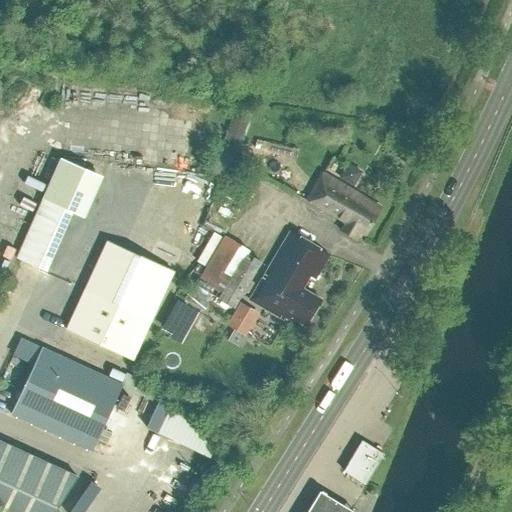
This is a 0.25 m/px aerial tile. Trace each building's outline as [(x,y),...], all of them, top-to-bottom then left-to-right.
[(231,162),(233,156),(235,156),(248,119),(235,114),(234,114),(221,151),(219,151),(211,177),(220,179),(230,162),(231,162)] [(132,127),(130,136),(156,139),(157,130),(132,127)] [(290,158),(292,149),(266,143),(264,152),(290,158)] [(241,185),(248,174),(232,163),(224,173),(241,185)] [(366,234),(382,209),(323,173),(308,198),(346,222),(340,232),(356,241),(362,232),(366,234)] [(20,267),(17,265),(51,191),(21,177),(0,223),(0,273),(14,280),(20,267)] [(302,225),(317,244),(332,232),(317,214),(302,225)] [(194,237),(204,241),(209,225),(198,222),(194,237)] [(213,233),(196,262),(204,266),(221,238),(213,233)] [(292,233),(252,297),(295,324),(298,320),(299,321),(304,324),(319,300),(299,288),(308,274),(310,275),(314,277),(327,256),(292,233)] [(65,329),(67,330),(131,360),(171,274),(172,272),(106,241),(65,329)] [(216,298),(219,300),(232,308),(235,304),(261,262),(248,254),(246,253),(246,254),(244,252),(219,294),(216,298)] [(201,311),(210,298),(213,293),(197,282),(195,281),(183,299),(201,311)] [(258,314),(238,303),(225,325),(245,336),(258,314)] [(91,452),(91,451),(94,444),(103,426),(121,386),(122,384),(120,383),(42,347),(10,414),(91,452)] [(191,449),(209,458),(210,457),(220,436),(167,410),(157,431),(156,432),(191,449)] [(130,421),(126,430),(148,440),(152,431),(130,421)] [(53,511),(77,477),(0,441),(0,510),(4,511),(53,511)] [(365,484),(383,454),(361,441),(344,470),(365,484)] [(352,511),(321,493),(309,511),(352,511)]
